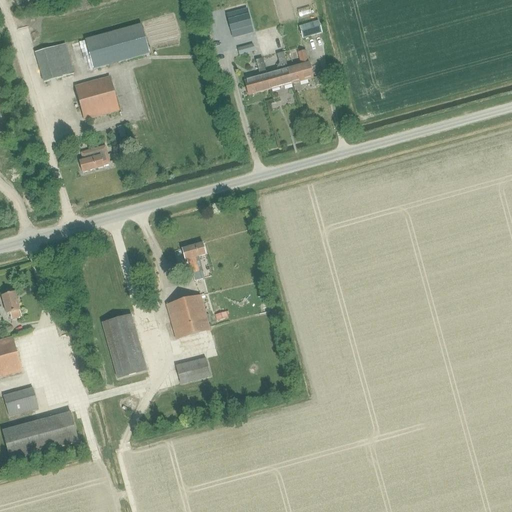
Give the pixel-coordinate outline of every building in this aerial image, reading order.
[(299,27),(303,39),(322,33),(318,22),(299,27)] [(292,23),(280,26),(282,32),(293,29),(292,23)] [(93,70),(149,54),(140,25),(84,40),(93,70)] [(278,28),(251,35),(255,51),(259,49),(261,55),(275,51),(273,45),(282,43),(278,28)] [(316,35),(305,39),(307,45),(318,41),(316,35)] [(239,54),(254,50),(252,44),(237,48),(239,54)] [(43,82),(73,74),(64,45),(35,53),(43,82)] [(288,70),(292,84),(312,79),(313,79),(305,51),(298,53),(300,60),(302,60),(304,65),(288,70)] [(276,73),(267,76),(271,90),(292,84),(288,70),(283,53),(276,55),(279,64),(276,70),(276,73)] [(318,69),(316,58),(309,59),(311,70),(318,69)] [(267,76),(263,63),(262,59),(255,61),(260,78),(253,79),(252,79),(252,80),(244,82),(246,87),(245,87),(246,92),(247,91),(248,96),(256,94),(257,94),(271,90),(267,76)] [(84,121),(118,111),(109,77),(75,87),(84,121)] [(78,126),(74,116),(68,119),(72,129),(78,126)] [(82,161),(78,162),(81,173),(103,168),(102,165),(108,164),(103,147),(87,151),(80,153),(82,161)] [(197,266),(195,258),(205,255),(202,244),(181,249),(184,261),(188,259),(192,274),(200,272),(198,265),(197,266)] [(20,311),(15,293),(2,297),(6,315),(10,314),(11,320),(21,317),(19,311),(20,311)] [(176,340),(210,331),(200,296),(166,306),(176,340)] [(117,380),(147,371),(131,315),(101,323),(117,380)] [(12,338),(0,341),(0,377),(21,372),(12,338)] [(180,385),(210,377),(205,359),(176,367),(180,385)] [(34,393),(3,401),(6,416),(37,408),(34,393)] [(70,413),(1,431),(9,461),(78,443),(70,413)]
